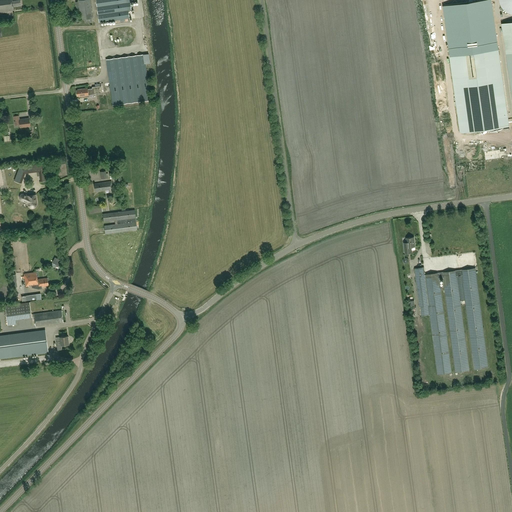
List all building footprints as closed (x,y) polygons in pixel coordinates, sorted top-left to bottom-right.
[(0,0),(0,12),(14,10),(13,7),(21,6),(20,0),(0,0)] [(78,1),(79,7),(81,19),(84,19),(92,18),(89,0),(78,0),(78,1)] [(95,0),(99,22),(129,18),(128,10),(131,10),(130,2),(138,1),(137,0),(95,0)] [(460,133),(509,126),(491,0),(486,0),(443,6),(460,133)] [(511,0),(498,0),(499,0),(499,2),(501,6),(503,9),(506,12),(508,13),(510,14),(511,14),(511,0)] [(511,21),(502,23),(511,99),(511,21)] [(151,100),(148,79),(145,63),(150,62),(149,53),(106,59),(110,84),(113,105),(151,100)] [(88,96),(88,95),(104,93),(103,85),(92,87),(92,88),(88,89),(87,88),(78,89),(78,90),(76,90),(77,96),(78,96),(79,97),(88,96)] [(19,115),(14,116),(15,125),(20,125),(20,127),(30,126),(29,118),(19,119),(19,115)] [(23,172),(41,170),(42,181),(41,181),(41,182),(47,181),(45,164),(23,168),(23,172)] [(94,184),(95,191),(112,189),(111,181),(94,184)] [(35,206),(36,205),(36,204),(36,203),(35,195),(27,196),(23,194),(21,200),(28,203),(28,204),(28,205),(29,206),(30,207),(31,207),(32,208),(33,208),(34,207),(35,207),(35,206)] [(134,210),(103,214),(104,222),(115,220),(115,224),(104,226),(105,234),(137,230),(134,210)] [(406,238),(407,242),(404,243),(405,253),(408,253),(408,252),(410,252),(410,248),(411,247),(415,247),(413,237),(406,238)] [(465,300),(474,369),(488,368),(475,268),(425,275),(424,267),(414,268),(419,306),(420,306),(428,305),(430,315),(437,374),(451,372),(439,278),(443,278),(455,372),(469,370),(460,301),(465,300)] [(39,289),(39,286),(48,285),(47,278),(37,279),(36,272),(24,274),(26,287),(29,286),(28,285),(32,284),(32,287),(39,289)] [(30,302),(5,305),(8,325),(18,323),(17,319),(32,317),(31,314),(30,302)] [(428,305),(420,306),(421,316),(430,315),(428,305)] [(35,326),(63,322),(61,310),(34,314),(35,326)] [(0,357),(47,351),(45,330),(0,336),(0,357)] [(68,336),(56,337),(56,342),(60,341),(61,345),(69,344),(68,336)]
